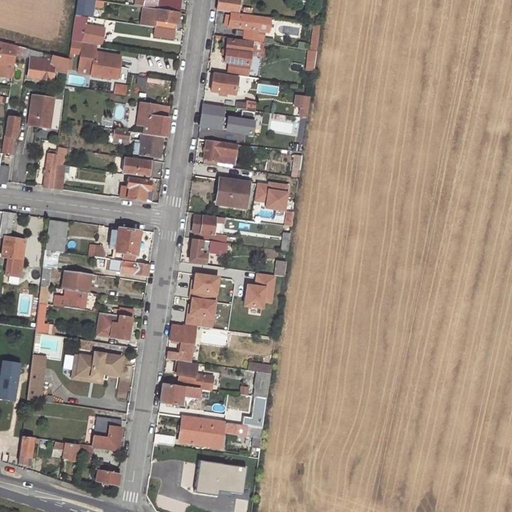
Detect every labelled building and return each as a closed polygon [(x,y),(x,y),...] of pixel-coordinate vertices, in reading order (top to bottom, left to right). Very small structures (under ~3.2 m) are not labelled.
[(95,0),(94,0),(76,0),(74,15),(88,17),(92,18),(95,0)] [(143,0),(143,7),(177,13),(178,13),(179,0),(143,0)] [(239,0),(216,0),(215,10),(231,12),(251,15),(251,9),(239,7),(239,0)] [(154,27),(175,30),(176,20),(177,13),(143,7),(142,7),(141,12),(148,13),(147,18),(156,19),(154,27)] [(148,13),(141,12),(139,25),(154,27),(156,19),(147,18),(148,13)] [(251,15),(231,12),(230,16),(226,16),(225,19),(225,23),(229,24),(229,27),(245,29),(243,40),(257,42),(258,37),(256,37),(257,31),(262,32),(264,17),(251,15)] [(74,15),(70,41),(82,42),(95,44),(106,46),(108,38),(102,37),(104,29),(86,25),(88,17),(74,15)] [(317,51),(321,26),(314,25),(310,50),(317,51)] [(175,30),(154,27),(153,36),(174,39),(175,30)] [(243,40),(227,38),(226,49),(225,54),(224,60),(228,61),(226,74),(245,77),(249,55),(250,47),(253,48),(262,50),(262,43),(257,42),(243,40)] [(95,44),(82,42),(79,67),(91,69),(91,75),(116,79),(118,69),(119,59),(93,55),(95,44)] [(8,46),(0,43),(0,64),(0,65),(4,66),(5,61),(14,63),(15,56),(16,46),(8,46)] [(28,49),(16,46),(15,56),(27,58),(28,49)] [(68,59),(28,49),(27,58),(30,58),(27,78),(38,80),(38,79),(44,80),(52,81),(53,71),(66,73),(68,59)] [(306,51),(306,71),(313,71),(313,55),(315,55),(315,51),(306,51)] [(212,84),(211,92),(235,95),(237,77),(213,74),(212,84)] [(116,86),(114,94),(125,95),(126,87),(116,86)] [(32,96),(28,125),(39,127),(47,128),(49,116),(51,116),(54,99),(32,96)] [(308,119),(311,99),(297,97),(296,107),(302,108),(301,118),(308,119)] [(238,103),(237,109),(254,111),(255,103),(246,102),(246,104),(238,103)] [(116,125),(115,130),(130,132),(143,134),(162,137),(165,137),(167,122),(169,108),(140,104),(138,115),(145,116),(143,126),(136,125),(130,124),(129,127),(116,125)] [(223,108),(202,105),(200,115),(199,125),(220,128),(223,108)] [(143,126),(145,116),(138,115),(136,125),(143,126)] [(16,138),(19,119),(6,117),(1,153),(6,153),(11,154),(13,138),(16,138)] [(253,120),(225,117),(224,132),(251,135),(253,120)] [(115,130),(114,130),(113,138),(128,140),(130,132),(115,130)] [(213,140),(236,144),(237,136),(214,133),(213,140)] [(162,137),(143,134),(141,145),(135,144),(134,154),(159,158),(161,147),(162,137)] [(128,140),(113,138),(112,144),(127,146),(128,140)] [(213,140),(205,139),(204,149),(203,159),(217,162),(218,154),(234,156),(236,144),(213,140)] [(75,150),(57,147),(56,155),(65,156),(66,154),(74,156),(75,150)] [(218,154),(217,162),(233,164),(234,156),(218,154)] [(65,156),(56,155),(56,157),(55,164),(64,166),(65,156)] [(300,170),(302,156),(295,155),(293,169),(300,170)] [(47,156),(43,188),(52,189),(55,164),(56,157),(47,156)] [(117,158),(115,173),(123,174),(125,159),(117,158)] [(125,159),(123,174),(147,178),(149,166),(153,167),(153,161),(149,160),(149,162),(125,158),(125,159)] [(61,190),(65,166),(64,166),(55,164),(52,189),(61,190)] [(8,168),(0,167),(0,181),(6,183),(8,168)] [(128,189),(127,199),(144,202),(145,191),(148,192),(150,182),(128,179),(126,189),(128,189)] [(249,183),(220,179),(218,195),(216,205),(245,209),(249,183)] [(287,187),(257,183),(253,203),(264,204),(263,210),(283,213),(287,187)] [(13,214),(3,212),(0,229),(5,230),(10,231),(13,214)] [(215,216),(203,215),(202,217),(194,215),(193,224),(192,231),(194,232),(193,238),(226,243),(227,237),(212,235),(214,223),(215,216)] [(215,216),(214,223),(224,225),(225,218),(215,216)] [(286,216),(285,226),(292,227),(294,217),(286,216)] [(68,224),(48,222),(45,251),(56,253),(64,254),(68,224)] [(137,246),(139,232),(118,229),(118,232),(115,253),(123,254),(122,259),(135,261),(137,246)] [(115,253),(118,232),(111,231),(108,252),(115,253)] [(16,240),(3,238),(1,257),(7,258),(6,267),(21,269),(24,241),(16,240)] [(193,238),(192,238),(191,247),(190,247),(189,249),(189,252),(190,252),(189,261),(206,264),(208,251),(225,254),(226,243),(193,238)] [(283,241),(281,251),(289,252),(290,242),(283,241)] [(108,254),(103,247),(96,246),(94,258),(108,259),(108,254)] [(45,251),(43,268),(50,269),(54,270),(56,253),(45,251)] [(107,271),(147,277),(148,271),(149,265),(109,260),(107,271)] [(275,263),(273,275),(275,276),(285,277),(287,265),(275,263)] [(186,288),(188,288),(188,292),(200,294),(201,290),(221,294),(224,268),(204,265),(202,278),(199,277),(200,270),(189,268),(187,277),(186,288)] [(48,288),(50,269),(43,268),(40,287),(48,288)] [(65,271),(62,290),(64,290),(86,293),(87,293),(89,275),(65,271)] [(271,305),(275,276),(273,275),(255,273),(254,286),(244,285),(241,308),(261,311),(262,304),(271,305)] [(46,305),(48,288),(40,287),(38,304),(45,305),(46,305)] [(86,293),(64,290),(63,298),(63,301),(60,300),(59,307),(84,311),(85,301),(86,293)] [(35,333),(47,335),(48,326),(43,325),(45,305),(38,304),(35,329),(35,333)] [(120,311),(119,316),(131,318),(132,318),(133,311),(120,309),(120,311)] [(188,312),(186,325),(195,327),(208,328),(209,315),(188,312)] [(97,335),(102,336),(105,314),(100,313),(97,335)] [(113,315),(105,314),(102,336),(128,340),(129,330),(131,318),(119,316),(113,315)] [(186,325),(183,325),(183,327),(170,325),(168,340),(181,342),(180,347),(179,354),(167,352),(166,359),(178,361),(190,362),(195,327),(186,325)] [(73,332),(72,339),(87,342),(88,334),(73,332)] [(177,352),(177,344),(168,343),(168,352),(177,352)] [(120,358),(93,354),(92,358),(119,362),(120,358)] [(102,380),(75,375),(78,355),(74,355),(70,379),(101,384),(102,380)] [(75,375),(102,380),(103,375),(117,377),(118,371),(119,362),(92,358),(78,355),(75,375)] [(32,356),(26,400),(39,402),(40,398),(45,358),(32,356)] [(21,364),(2,361),(0,380),(0,401),(16,403),(21,364)] [(179,376),(177,386),(199,389),(210,391),(212,376),(195,373),(196,363),(190,362),(178,361),(176,375),(179,376)] [(257,372),(253,397),(254,397),(268,399),(271,374),(257,372)] [(161,394),(159,403),(181,406),(183,395),(198,397),(199,389),(177,386),(162,384),(161,394)] [(268,399),(254,397),(249,427),(264,429),(268,399)] [(96,417),(92,447),(117,451),(120,435),(122,421),(96,417)] [(195,419),(182,417),(180,429),(178,442),(221,448),(223,431),(234,432),(234,434),(245,436),(246,426),(219,422),(208,421),(195,419)] [(175,438),(155,435),(153,443),(158,444),(173,446),(175,438)] [(21,437),(18,464),(24,465),(29,465),(32,443),(38,444),(39,439),(21,437)] [(64,451),(64,443),(54,442),(54,449),(64,451)] [(67,460),(76,461),(76,456),(77,453),(78,445),(64,443),(64,451),(69,452),(67,460)] [(91,458),(92,447),(78,445),(77,453),(76,456),(78,456),(91,458)] [(248,468),(199,462),(195,494),(245,500),(248,468)] [(109,469),(96,467),(95,470),(98,471),(96,481),(104,483),(104,485),(109,487),(109,484),(117,486),(117,484),(118,480),(119,474),(109,472),(109,469)]
